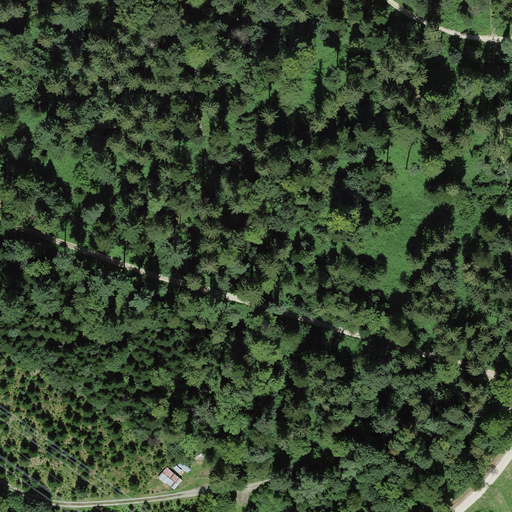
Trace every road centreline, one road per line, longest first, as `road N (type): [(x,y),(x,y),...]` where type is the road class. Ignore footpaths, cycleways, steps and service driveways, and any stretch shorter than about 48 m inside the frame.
road 1 (track): [(0,219),(511,375)]
road 2 (track): [(497,375),(356,447),(253,486),(158,500),(62,502),(0,483)]
road 3 (track): [(390,0),(410,20),(493,39),(511,265)]
